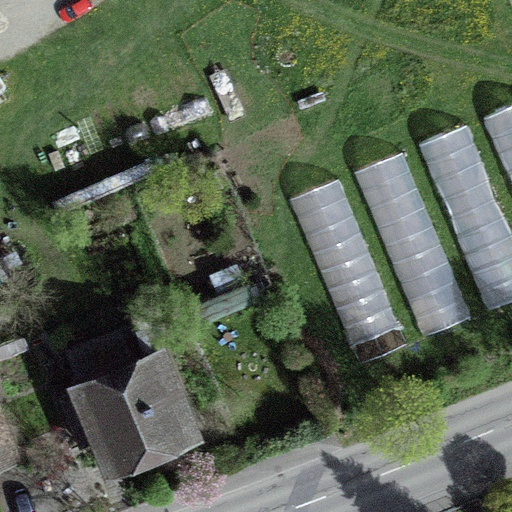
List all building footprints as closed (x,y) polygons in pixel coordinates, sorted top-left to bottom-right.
[(511,103),(483,116),(511,182),(511,103)] [(420,141),(492,313),(511,304),(511,229),(467,122),(420,141)] [(354,169),(428,341),(474,322),(401,149),(354,169)] [(290,195),(358,362),(405,342),(337,176),(290,195)] [(209,273),(215,288),(243,276),(237,261),(209,273)] [(258,299),(248,278),(187,303),(196,325),(258,299)] [(104,468),(204,428),(165,333),(103,358),(94,334),(62,347),(72,371),(64,374),(69,386),(57,391),(78,444),(93,438),(104,468)] [(0,355),(28,345),(24,335),(0,343),(0,355)] [(0,397),(0,465),(23,456),(0,397)]
